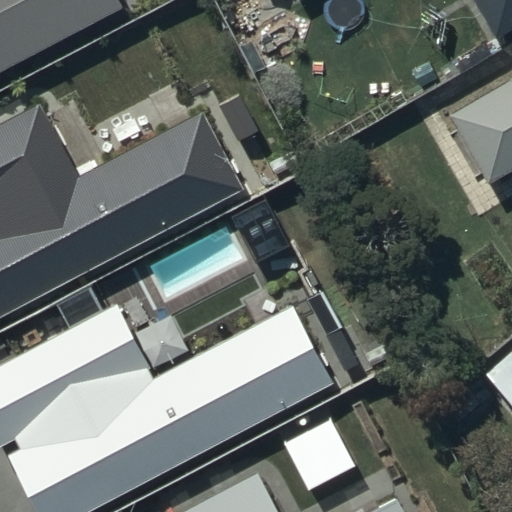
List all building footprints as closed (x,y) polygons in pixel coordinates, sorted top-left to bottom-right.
[(0,0),(0,71),(124,6),(120,0),(0,0)] [(511,14),(432,70),(479,138),(511,114),(511,14)] [(38,103),(0,122),(0,317),(245,189),(203,111),(77,178),(38,103)] [(116,304),(0,365),(0,448),(0,449),(13,443),(17,451),(9,455),(38,511),(91,511),(332,384),(291,307),(155,378),(116,304)] [(511,449),(511,348),(444,411),(494,466),(511,449)] [(275,511),(255,475),(185,511),(401,511),(395,499),(369,511),(275,511)]
